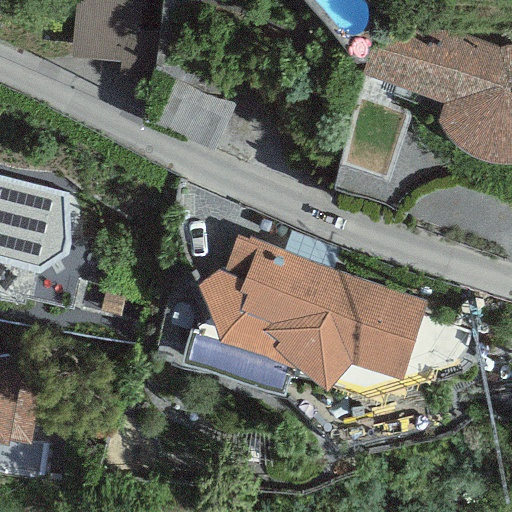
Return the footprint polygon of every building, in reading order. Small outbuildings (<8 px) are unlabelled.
[(137,0),(79,0),(76,49),(133,54),(137,0)] [(371,42),(361,72),(443,99),(439,109),(442,118),(449,129),(456,138),(465,145),(478,154),(494,157),(510,158),(511,157),(511,42),(506,43),(499,45),(454,28),(398,30),(386,33),(377,37),(371,42)] [(229,108),(175,85),(159,122),(214,145),(229,108)] [(70,194),(0,177),(0,264),(35,273),(75,243),(70,194)] [(425,301),(236,233),(223,270),(217,266),(197,282),(218,335),(299,362),(325,381),(348,356),(401,375),(425,301)] [(0,439),(7,441),(7,438),(31,443),(45,360),(0,351),(0,439)]
